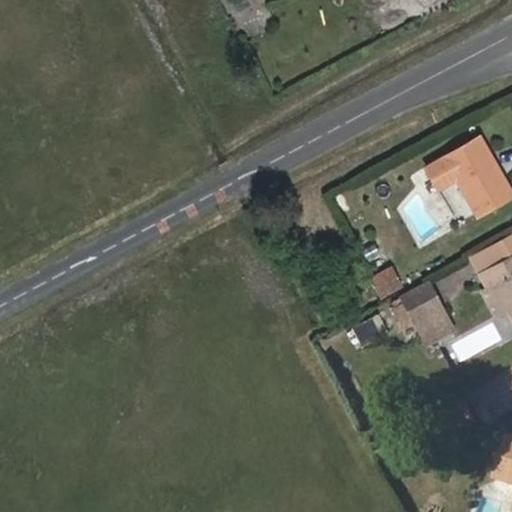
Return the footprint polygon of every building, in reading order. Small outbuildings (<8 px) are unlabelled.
[(500,167),(483,136),(473,141),(490,172),(500,167)] [(490,172),(473,141),(424,169),(438,191),(456,180),(477,216),(511,195),(511,188),(500,167),(490,172)] [(511,255),(477,276),(487,292),(494,288),(511,319),(511,255)] [(369,278),(382,304),(397,296),(404,292),(390,265),(369,278)] [(461,326),(432,277),(404,292),(397,296),(426,346),(461,326)] [(371,320),(354,330),(366,354),(383,344),(371,320)] [(478,421),(466,401),(443,416),(456,435),(478,421)] [(494,459),(499,468),(494,484),(511,489),(511,446),(508,445),(504,455),(494,459)]
